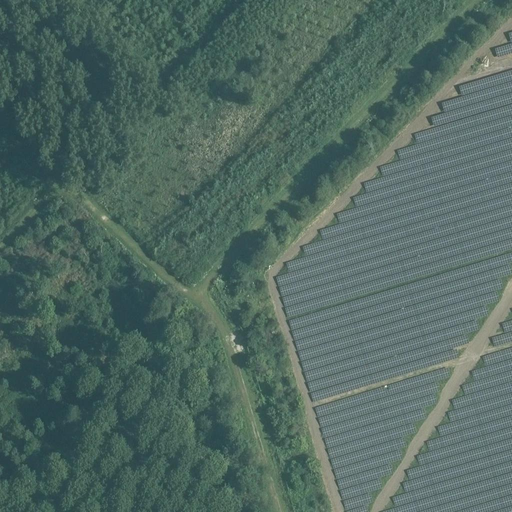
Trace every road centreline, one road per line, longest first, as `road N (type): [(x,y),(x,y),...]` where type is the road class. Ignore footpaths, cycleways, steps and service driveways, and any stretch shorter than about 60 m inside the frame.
road 1 (track): [(195,297),(475,0)]
road 2 (track): [(0,245),(53,192),(74,193),(195,297)]
road 3 (track): [(195,297),(226,338),(277,511)]
